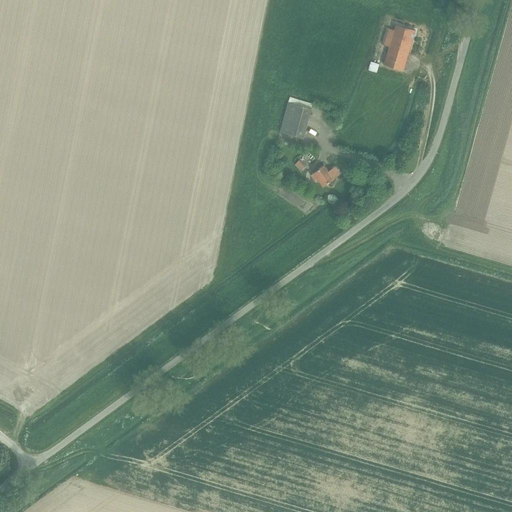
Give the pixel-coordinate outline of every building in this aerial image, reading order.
[(384,65),(393,68),(403,71),(415,30),(396,25),(394,30),(387,28),(382,44),(389,46),(384,65)] [(288,97),(280,132),(304,137),(312,104),(288,97)] [(308,167),(314,162),(308,155),(302,160),(308,167)] [(341,174),(350,170),(346,162),(337,165),(341,174)] [(311,175),(312,176),(315,181),(318,179),(323,187),(334,179),(341,174),(335,166),(328,172),(324,166),(311,175)]
